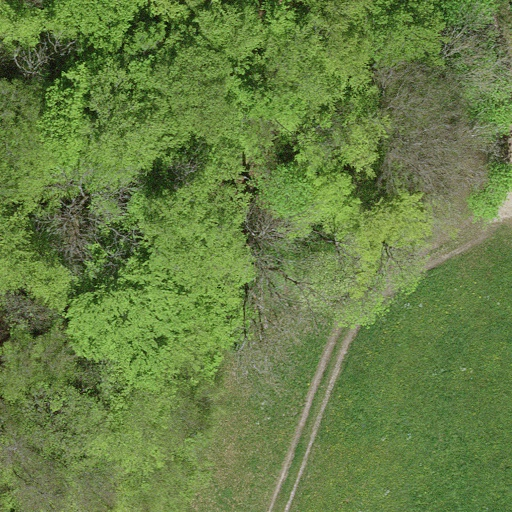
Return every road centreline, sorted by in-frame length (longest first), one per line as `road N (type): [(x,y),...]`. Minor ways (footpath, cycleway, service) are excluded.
road 1 (track): [(509,213),(456,221),(381,268),(289,511)]
road 2 (track): [(483,0),(511,113),(509,213)]
